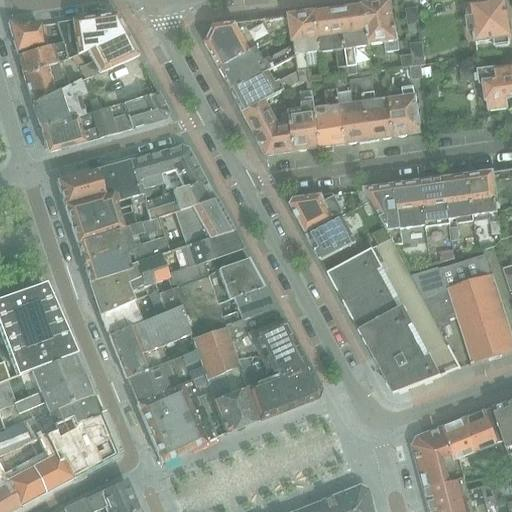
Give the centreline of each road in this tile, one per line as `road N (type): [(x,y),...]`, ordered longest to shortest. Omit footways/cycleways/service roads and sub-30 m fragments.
road 1 (residential): [(133,461),(26,173)]
road 2 (tertiary): [(378,421),(362,411),(241,180)]
road 3 (residential): [(511,145),(241,180)]
road 4 (residential): [(26,173),(206,117)]
road 5 (tertiary): [(511,380),(378,421)]
road 6 (tertiary): [(206,117),(149,5)]
